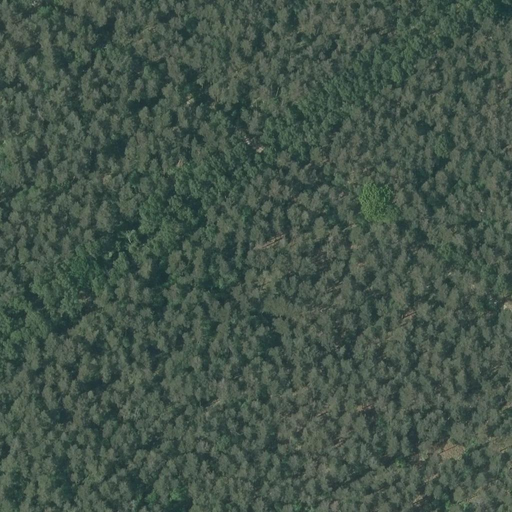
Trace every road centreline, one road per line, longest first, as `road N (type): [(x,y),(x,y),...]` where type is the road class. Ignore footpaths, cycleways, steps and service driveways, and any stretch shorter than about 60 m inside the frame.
road 1 (track): [(256,149),(0,334)]
road 2 (track): [(511,313),(256,149)]
road 3 (track): [(256,149),(27,0)]
road 4 (track): [(466,0),(256,149)]
